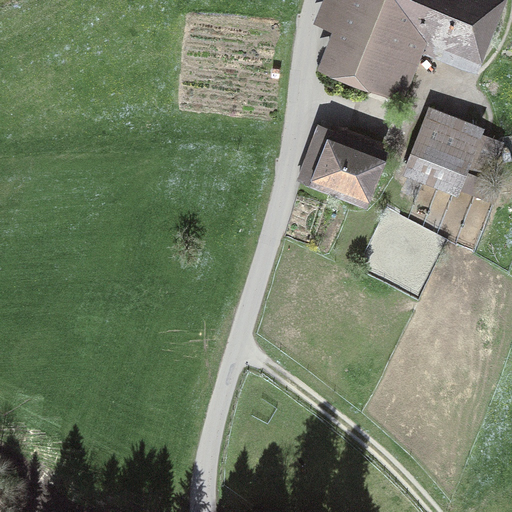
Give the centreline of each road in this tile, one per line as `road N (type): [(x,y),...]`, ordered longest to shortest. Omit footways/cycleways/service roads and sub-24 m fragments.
road 1 (unclassified): [(203,511),(208,438),(290,163),(314,0)]
road 2 (track): [(428,511),(364,442),(236,345)]
road 3 (track): [(299,105),(395,118),(448,90),(484,114)]
